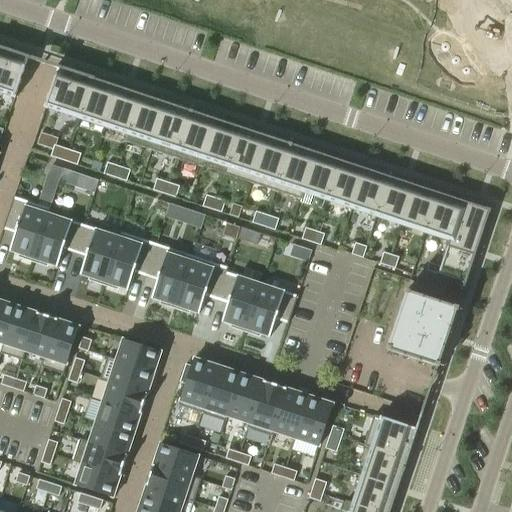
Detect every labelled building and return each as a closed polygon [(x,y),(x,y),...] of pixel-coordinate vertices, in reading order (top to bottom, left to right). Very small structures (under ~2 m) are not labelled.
[(0,50),(0,92),(13,97),(25,59),(0,50)] [(80,119),(93,79),(61,69),(61,68),(58,67),(57,68),(58,68),(46,105),(45,105),(44,108),(48,110),(48,109),(80,119)] [(104,128),(117,88),(93,79),(80,119),(104,128)] [(127,142),(142,96),(117,88),(104,128),(128,135),(125,142),(127,142)] [(151,151),(167,104),(142,96),(127,142),(151,151)] [(176,159),(191,112),(167,104),(151,151),(176,159)] [(201,167),(216,120),(191,112),(176,159),(201,167)] [(225,175),(241,128),(216,120),(201,167),(225,175)] [(250,183),(266,137),(241,128),(225,175),(250,183)] [(275,192),(290,145),(266,137),(250,183),(275,192)] [(300,200),(315,153),(290,145),(275,192),(300,200)] [(59,148),(55,159),(63,162),(67,150),(59,148)] [(67,150),(63,162),(71,164),(75,153),(67,150)] [(328,201),(340,161),(315,153),(300,200),(301,200),(303,193),(328,201)] [(351,209),(365,169),(340,161),(328,201),(351,209)] [(109,164),(105,176),(113,178),(117,167),(109,164)] [(51,166),(44,187),(56,191),(60,182),(64,170),(51,166)] [(117,167),(113,178),(120,181),(124,169),(117,167)] [(376,217),(389,178),(365,169),(351,209),(376,217)] [(64,170),(60,182),(94,193),(98,181),(64,170)] [(401,226),(414,186),(389,178),(376,217),(401,226)] [(158,180),(154,192),(162,195),(166,183),(158,180)] [(166,183),(162,195),(169,197),(173,186),(166,183)] [(425,234),(438,194),(414,186),(401,226),(425,234)] [(449,241),(462,202),(438,194),(425,234),(449,241)] [(207,197),(203,208),(211,211),(215,200),(207,197)] [(14,198),(3,230),(16,234),(10,252),(20,255),(19,257),(33,262),(49,215),(50,210),(14,198)] [(215,200),(211,211),(219,214),(223,202),(215,200)] [(464,283),(485,212),(486,212),(487,209),(483,208),(483,209),(462,202),(449,241),(440,267),(438,274),(446,277),(464,283)] [(257,214),(253,225),(261,228),(265,216),(257,214)] [(49,215),(33,262),(47,266),(47,264),(58,267),(64,249),(75,253),(84,227),(49,215)] [(265,216),(261,228),(268,230),(272,219),(265,216)] [(84,227),(75,253),(86,256),(80,275),(90,279),(89,280),(104,285),(119,238),(84,227)] [(259,233),(241,227),(237,239),(255,245),(259,233)] [(306,230),(302,241),(310,244),(314,233),(306,230)] [(119,238),(104,285),(117,290),(117,288),(128,291),(134,272),(146,276),(156,245),(121,233),(119,238)] [(314,233),(310,244),(318,247),(322,235),(314,233)] [(357,243),(353,254),(360,257),(364,245),(357,243)] [(156,245),(146,276),(157,280),(150,299),(161,302),(160,304),(174,309),(192,257),(156,245)] [(381,251),(377,262),(385,265),(389,253),(381,251)] [(389,253),(385,265),(393,267),(396,256),(389,253)] [(192,257),(174,309),(188,313),(188,311),(198,315),(205,296),(216,300),(225,273),(227,268),(192,257)] [(438,274),(440,267),(429,263),(426,270),(438,274)] [(440,295),(446,277),(438,274),(426,270),(421,269),(416,282),(415,287),(423,290),(440,295)] [(225,273),(216,300),(228,303),(221,322),(231,325),(231,327),(245,332),(261,285),(225,273)] [(261,285),(245,332),(259,337),(259,335),(269,338),(275,320),(288,324),(297,297),(261,285)] [(457,308),(406,291),(386,351),(437,368),(457,308)] [(0,301),(0,343),(4,345),(16,307),(0,301)] [(4,345),(1,354),(21,361),(24,352),(37,313),(16,307),(4,345)] [(37,313),(24,352),(45,358),(58,320),(37,313)] [(45,358),(42,367),(63,374),(79,327),(58,320),(45,358)] [(82,338),(78,349),(87,352),(91,341),(82,338)] [(123,340),(116,361),(154,374),(161,353),(123,340)] [(75,358),(71,369),(81,373),(84,361),(75,358)] [(106,358),(100,379),(109,382),(147,394),(154,374),(116,361),(106,358)] [(186,383),(178,406),(202,414),(218,366),(194,359),(191,368),(186,366),(181,382),(186,383)] [(218,366),(202,414),(225,421),(226,417),(241,374),(218,366)] [(71,369),(68,381),(77,384),(81,373),(71,369)] [(241,374),(226,417),(249,424),(263,381),(241,374)] [(4,376),(1,385),(12,389),(15,379),(4,376)] [(15,379),(12,389),(23,392),(26,383),(15,379)] [(249,424),(248,429),(270,436),(272,432),(286,389),(263,381),(249,424)] [(109,382),(102,402),(140,415),(147,394),(109,382)] [(36,386),(33,395),(44,399),(47,390),(36,386)] [(286,389),(272,432),(295,439),(309,396),(286,389)] [(309,396),(295,439),(319,447),(333,404),(309,396)] [(62,399),(58,411),(67,414),(71,402),(62,399)] [(102,402),(95,423),(134,435),(140,415),(102,402)] [(58,411),(54,422),(63,425),(67,414),(58,411)] [(378,418),(368,448),(403,459),(413,429),(378,418)] [(95,423),(89,443),(127,456),(134,435),(95,423)] [(330,426),(328,434),(339,438),(341,430),(330,426)] [(328,434),(325,442),(336,446),(339,438),(328,434)] [(190,448),(193,439),(182,435),(178,444),(190,448)] [(204,442),(193,439),(190,448),(201,452),(204,442)] [(48,440),(44,452),(54,455),(57,443),(48,440)] [(76,451),(73,461),(82,464),(120,477),(127,456),(89,443),(79,440),(76,451)] [(160,444),(153,465),(191,478),(198,456),(160,444)] [(368,448),(359,476),(393,487),(403,459),(368,448)] [(235,463),(239,453),(227,450),(224,459),(235,463)] [(44,452),(41,463),(50,466),(54,455),(44,452)] [(250,457),(239,453),(235,463),(247,467),(250,457)] [(82,464),(75,485),(113,498),(120,477),(82,464)] [(153,465),(146,486),(184,498),(193,501),(200,481),(191,478),(153,465)] [(274,465),(271,474),(282,478),(285,468),(274,465)] [(285,468),(282,478),(293,481),(296,472),(285,468)] [(18,473),(15,483),(27,486),(30,477),(18,473)] [(359,476),(349,504),(372,511),(385,511),(393,487),(359,476)] [(230,491),(234,480),(224,477),(220,488),(230,491)] [(39,480),(36,489),(47,493),(50,484),(39,480)] [(50,484),(47,493),(58,497),(62,487),(50,484)] [(312,484),(309,491),(320,495),(323,488),(312,484)] [(146,486),(139,506),(156,511),(179,511),(184,498),(146,486)] [(309,491),(306,499),(318,503),(320,495),(309,491)] [(80,493),(77,503),(88,507),(91,497),(80,493)] [(91,497),(88,507),(100,510),(103,501),(91,497)] [(218,498),(214,509),(223,511),(227,501),(218,498)]
